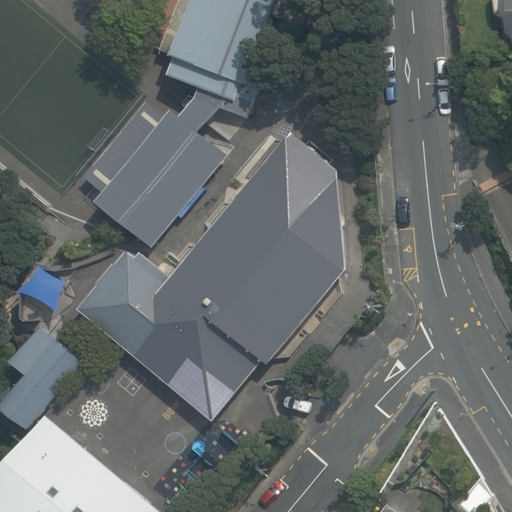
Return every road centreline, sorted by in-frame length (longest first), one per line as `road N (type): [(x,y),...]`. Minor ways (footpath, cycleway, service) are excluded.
road 1 (tertiary): [(460,326),(435,227),(413,0)]
road 2 (residential): [(460,326),(433,346),(289,511)]
